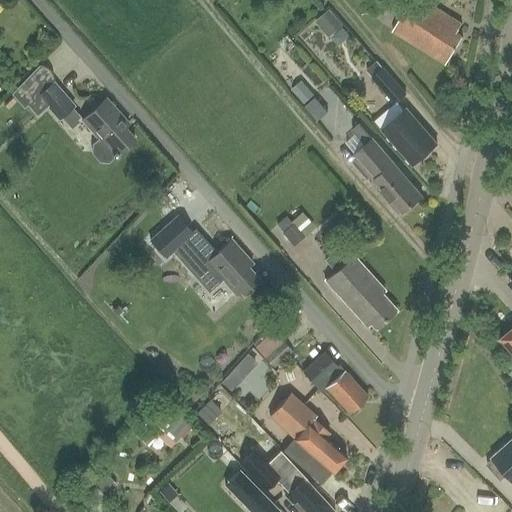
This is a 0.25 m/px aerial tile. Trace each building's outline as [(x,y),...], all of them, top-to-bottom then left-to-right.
[(412,0),(392,32),(446,65),(463,38),(457,34),(462,25),(421,0),(412,0)] [(315,22),(329,38),(343,25),(329,10),(315,22)] [(36,118),(46,109),(57,123),(74,108),(54,85),(54,82),(53,76),(47,69),(40,66),(11,95),(23,110),(27,106),(36,118)] [(384,68),(371,79),(395,106),(407,95),(384,68)] [(288,86),(306,107),(316,98),(298,77),(288,86)] [(100,163),(109,163),(118,155),(135,140),(125,128),(129,125),(106,99),(82,121),(99,140),(92,145),(92,154),(100,163)] [(413,166),(437,146),(406,109),(382,130),(413,166)] [(360,125),(353,131),(366,146),(356,154),(371,172),(376,168),(381,175),(374,181),(403,214),(422,197),(394,164),(360,125)] [(306,208),(284,226),(299,244),(320,226),(306,208)] [(252,264),(231,241),(206,263),(236,296),(240,292),(243,296),(260,281),(248,268),(252,264)] [(367,328),(371,325),(375,330),(396,311),(382,295),(385,292),(353,257),(345,264),(335,252),(325,262),(335,273),(325,281),(367,328)] [(292,352),(271,331),(255,348),(276,369),(292,352)] [(511,331),(500,341),(511,355),(511,331)] [(253,352),(228,376),(251,400),(276,376),(253,352)] [(338,367),(337,367),(324,353),(303,373),(321,393),(326,389),(350,414),(368,398),(338,367)] [(331,473),(346,456),(325,438),(329,433),(313,420),(315,418),(289,395),(269,417),(295,440),(283,453),(320,485),(331,473)] [(511,441),(493,458),(494,459),(487,465),(501,480),(507,474),(511,479),(511,441)] [(332,511),(304,482),(286,498),(299,511),(332,511)]
